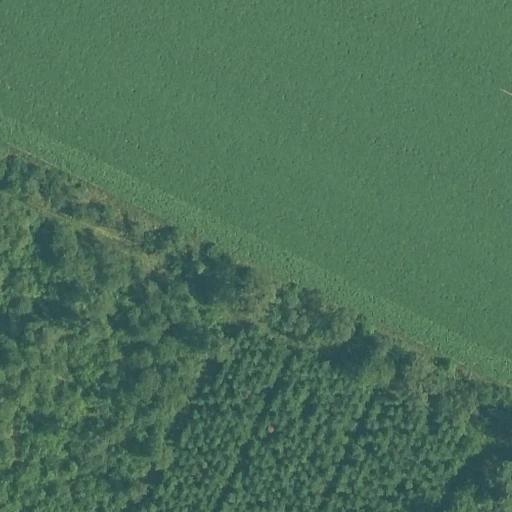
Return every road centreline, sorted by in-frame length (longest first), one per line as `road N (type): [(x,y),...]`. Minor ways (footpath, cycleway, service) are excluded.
road 1 (track): [(511,397),(19,187)]
road 2 (track): [(487,384),(430,511)]
